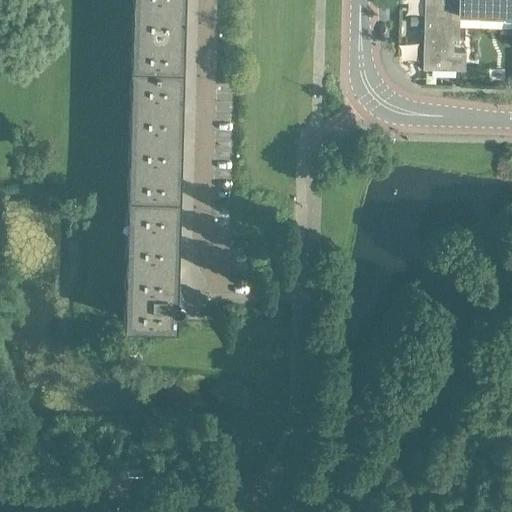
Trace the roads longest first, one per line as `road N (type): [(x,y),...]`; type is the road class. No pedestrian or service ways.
road 1 (residential): [(210,0),(204,301)]
road 2 (unclassified): [(511,120),(421,116),(375,100),(359,66),(359,0)]
